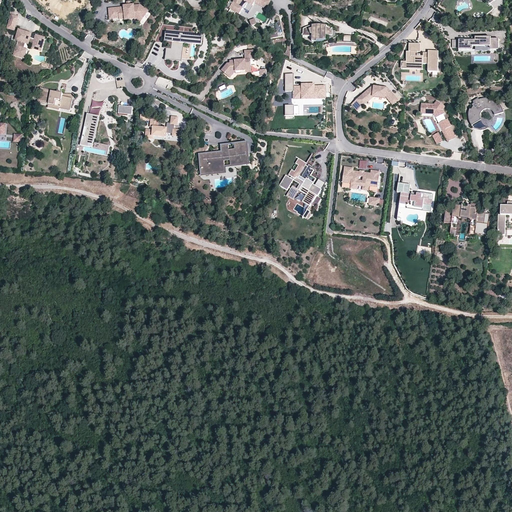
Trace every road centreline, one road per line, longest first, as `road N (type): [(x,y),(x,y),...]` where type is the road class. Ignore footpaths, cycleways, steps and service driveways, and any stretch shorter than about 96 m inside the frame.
road 1 (track): [(511,317),(318,293),(281,267),(182,239),(111,204),(59,188),(0,187)]
road 2 (residential): [(511,171),(351,149),(340,140),(343,90),(430,0)]
road 3 (residential): [(24,0),(139,80)]
road 4 (track): [(406,301),(386,242),(329,233)]
